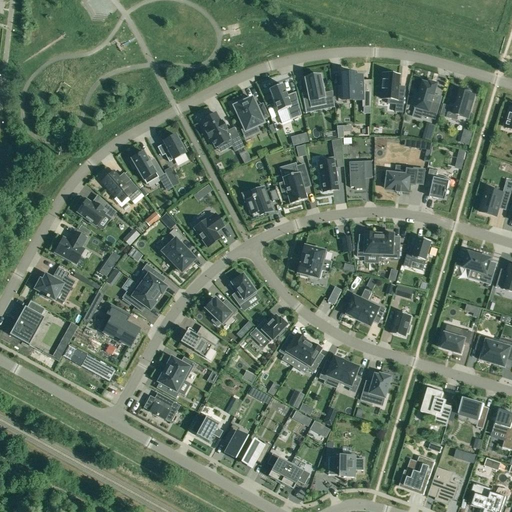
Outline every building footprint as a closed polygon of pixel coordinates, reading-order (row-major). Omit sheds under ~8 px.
[(370,108),(372,81),(362,81),(362,76),(353,76),(353,74),(341,75),(342,102),(362,101),(362,108),(370,108)] [(403,113),(405,91),(398,90),(399,76),(383,74),(381,99),(388,100),(387,104),(396,105),(395,112),(403,113)] [(324,98),(320,76),(304,79),(307,94),(303,95),(305,109),(314,107),(314,108),(315,107),(326,105),(324,98)] [(417,95),(414,108),(424,111),(422,116),(435,120),(436,115),(437,115),(440,105),(433,103),(434,98),(433,98),(437,85),(430,82),(429,84),(423,82),(419,96),(417,95)] [(295,92),(286,96),(282,85),(268,90),(277,112),(286,109),(290,120),(301,116),(295,92)] [(462,90),(461,92),(460,92),(455,108),(449,106),(446,118),(457,121),(459,116),(468,119),(475,96),(470,94),(470,93),(462,90)] [(262,105),(256,108),(251,98),(246,101),(245,99),(233,104),(234,106),(233,107),(245,132),(263,124),(261,120),(268,117),(262,105)] [(244,147),(234,129),(225,133),(224,131),(225,131),(221,122),(220,123),(215,114),(201,121),(206,131),(204,131),(209,140),(210,139),(215,148),(228,141),(234,152),(244,147)] [(424,131),(433,133),(435,126),(427,123),(424,131)] [(306,134),(290,138),(293,146),(308,142),(306,134)] [(165,146),(158,149),(162,156),(165,155),(169,162),(185,154),(175,135),(163,142),(165,146)] [(334,158),(334,161),(336,161),(337,169),(343,168),(340,140),(331,142),(334,158)] [(432,144),(420,142),(419,149),(431,151),(432,144)] [(306,156),(303,146),(295,147),(298,158),(306,156)] [(163,175),(156,162),(150,165),(143,152),(131,159),(132,161),(130,162),(133,168),(135,167),(143,181),(146,185),(163,175)] [(333,160),(318,163),(322,192),(338,190),(333,160)] [(365,168),(372,168),(372,162),(349,163),(350,188),(354,188),(354,190),(366,189),(365,168)] [(282,178),(283,183),(279,184),(281,193),(286,192),(290,205),(306,200),(303,189),(310,187),(304,165),(296,167),(298,173),(282,178)] [(165,174),(168,179),(174,175),(170,168),(164,171),(165,174)] [(396,193),(401,194),(401,192),(409,193),(410,185),(415,185),(415,183),(422,184),(424,171),(398,168),(397,175),(383,173),(382,183),(387,184),(386,190),(397,191),(396,193)] [(436,176),(438,172),(430,170),(426,187),(432,188),(430,197),(434,198),(433,199),(445,202),(450,180),(436,176)] [(113,172),(101,182),(115,198),(116,196),(121,202),(127,197),(132,202),(141,194),(123,174),(119,178),(113,172)] [(172,188),(169,181),(163,184),(167,191),(172,188)] [(501,202),(508,204),(511,189),(511,182),(506,181),(503,193),(487,189),(480,212),(496,217),(501,202)] [(262,189),(251,192),(251,193),(252,197),(251,197),(252,199),(247,201),(246,201),(247,202),(253,218),(263,215),(263,214),(265,214),(271,211),(262,189)] [(269,192),(273,202),(278,200),(275,190),(269,192)] [(99,198),(93,206),(86,200),(77,213),(95,226),(104,214),(111,219),(116,212),(99,198)] [(154,213),(148,219),(153,223),(158,218),(154,213)] [(160,219),(163,223),(166,220),(173,227),(176,224),(166,214),(160,219)] [(206,220),(194,229),(199,236),(198,236),(201,241),(202,240),(207,247),(220,239),(214,231),(222,226),(223,227),(215,215),(207,221),(206,220)] [(162,252),(181,272),(194,260),(178,243),(182,239),(174,230),(169,234),(174,240),(162,252)] [(74,232),(71,238),(72,239),(70,242),(63,238),(55,253),(76,264),(84,250),(80,248),(86,239),(74,232)] [(136,232),(126,243),(129,246),(140,235),(136,232)] [(357,257),(379,258),(380,235),(375,235),(375,234),(366,234),(366,236),(365,244),(358,244),(357,257)] [(385,235),(380,235),(379,258),(400,259),(400,245),(394,245),(394,235),(385,235)] [(349,237),(341,238),(343,253),(351,252),(349,237)] [(403,267),(410,268),(412,263),(425,266),(431,243),(418,239),(414,255),(407,253),(403,267)] [(303,256),(301,260),(330,268),(331,262),(324,260),(326,252),(315,249),(315,247),(307,245),(307,247),(304,247),(302,255),(303,256)] [(133,248),(128,255),(138,261),(142,256),(133,248)] [(484,274),(481,283),(490,285),(494,272),(488,270),(491,259),(482,257),(483,256),(477,255),(466,252),(463,262),(465,262),(463,268),(484,274)] [(113,253),(109,258),(115,262),(119,257),(113,253)] [(330,268),(301,260),(300,265),(297,274),(300,274),(299,276),(307,278),(308,276),(319,279),(321,271),(328,273),(330,268)] [(136,283),(157,298),(160,294),(161,295),(166,288),(160,283),(158,281),(161,276),(146,265),(142,271),(144,273),(136,283)] [(506,277),(499,276),(496,288),(511,292),(511,265),(509,265),(507,272),(506,277)] [(45,275),(42,281),(40,280),(34,290),(43,294),(42,296),(51,301),(52,299),(54,300),(60,289),(68,293),(75,282),(67,278),(69,274),(58,268),(52,279),(45,275)] [(395,282),(398,271),(392,269),(389,280),(395,282)] [(242,275),(231,284),(237,292),(231,296),(239,306),(256,294),(250,286),(251,284),(247,278),(245,280),(242,275)] [(112,286),(115,282),(108,277),(106,281),(112,286)] [(153,302),(157,298),(136,283),(128,294),(126,292),(122,298),(137,309),(141,305),(143,306),(150,310),(155,303),(153,302)] [(398,287),(396,295),(411,299),(413,292),(398,287)] [(104,293),(98,289),(86,312),(92,315),(104,293)] [(334,306),(341,293),(334,289),(327,302),(334,306)] [(368,300),(372,293),(365,290),(361,299),(352,296),(348,304),(350,305),(345,315),(358,321),(368,300)] [(221,305),(215,299),(212,303),(211,302),(204,309),(214,318),(211,321),(217,327),(220,324),(222,326),(236,311),(225,301),(221,305)] [(368,300),(358,321),(371,327),(375,318),(381,321),(386,309),(368,300)] [(41,316),(45,309),(30,301),(26,308),(25,307),(9,335),(29,346),(44,318),(41,316)] [(109,328),(106,333),(129,346),(138,330),(124,323),(128,317),(111,307),(107,314),(112,317),(109,322),(112,323),(109,328)] [(476,308),(474,314),(473,317),(479,319),(481,310),(476,308)] [(397,312),(391,334),(405,338),(407,333),(409,334),(411,326),(409,326),(412,316),(397,312)] [(282,329),(286,325),(279,319),(279,320),(275,317),(268,324),(264,320),(255,329),(269,343),(277,335),(278,337),(284,331),(282,329)] [(248,322),(244,326),(248,330),(252,326),(248,322)] [(195,336),(187,331),(179,343),(204,358),(210,349),(213,351),(219,341),(201,327),(195,336)] [(440,347),(440,349),(461,355),(466,340),(444,333),(443,339),(441,338),(438,346),(440,347)] [(285,355),(296,362),(308,343),(304,340),(296,335),(292,343),(286,339),(278,352),(284,356),(285,355)] [(493,364),(500,341),(499,341),(487,338),(480,361),(493,364)] [(511,344),(511,343),(500,339),(499,341),(500,341),(493,364),(505,368),(511,344)] [(312,346),(308,343),(296,362),(308,369),(307,370),(313,374),(321,361),(315,357),(320,350),(312,345),(312,346)] [(76,350),(68,346),(62,357),(70,361),(76,350)] [(52,357),(51,359),(58,362),(63,354),(56,351),(52,357)] [(115,372),(87,356),(80,367),(109,383),(115,372)] [(347,363),(334,357),(330,367),(324,364),(318,379),(325,382),(326,379),(338,384),(347,363)] [(171,358),(164,370),(185,382),(195,364),(183,358),(180,363),(171,358)] [(360,368),(347,363),(338,384),(350,389),(349,391),(356,394),(362,380),(356,377),(360,368)] [(175,399),(185,382),(164,370),(157,382),(166,387),(163,392),(175,399)] [(256,377),(246,372),(241,380),(251,385),(256,377)] [(380,376),(376,375),(373,383),(366,381),(361,401),(373,404),(375,397),(385,400),(391,378),(380,375),(380,376)] [(279,386),(274,383),(267,393),(273,397),(279,386)] [(254,398),(257,391),(251,388),(248,394),(254,398)] [(442,415),(445,405),(446,402),(441,401),(443,393),(428,389),(421,412),(436,417),(437,414),(441,415),(442,415)] [(297,409),(304,395),(295,390),(288,405),(297,409)] [(180,406),(168,400),(165,405),(150,396),(143,408),(149,412),(164,420),(170,423),(180,406)] [(484,406),(463,399),(458,415),(479,421),(477,428),(483,430),(487,418),(481,417),(484,406)] [(237,410),(231,406),(227,414),(233,417),(237,410)] [(328,408),(322,423),(331,427),(337,412),(328,408)] [(362,419),(364,411),(358,409),(356,417),(362,419)] [(506,441),(504,440),(502,448),(511,450),(511,413),(499,410),(495,425),(496,425),(494,431),(496,432),(500,433),(506,434),(506,435),(508,435),(506,441)] [(201,425),(195,436),(209,443),(213,436),(219,439),(223,432),(217,429),(220,424),(206,416),(201,425)] [(311,420),(306,417),(302,424),(307,427),(311,420)] [(316,431),(319,425),(314,422),(310,428),(316,431)] [(224,441),(230,444),(226,451),(224,454),(228,456),(234,459),(235,457),(239,459),(249,440),(245,438),(246,438),(237,433),(239,428),(232,425),(224,441)] [(480,450),(482,441),(476,439),(473,448),(480,450)] [(253,464),(256,458),(262,462),(271,446),(264,442),(262,446),(253,442),(252,442),(249,440),(239,459),(242,461),(241,463),(247,466),(246,466),(251,469),(253,464)] [(268,477),(280,484),(291,464),(272,454),(267,464),(273,467),(268,477)] [(328,457),(328,470),(338,471),(338,476),(343,477),(343,478),(353,478),(354,471),(363,471),(363,459),(354,459),(354,454),(339,454),(339,458),(328,457)] [(468,454),(465,462),(473,464),(475,456),(468,454)] [(401,484),(400,487),(412,491),(413,489),(422,492),(421,495),(421,494),(421,495),(423,496),(435,463),(425,459),(423,466),(420,474),(418,473),(421,465),(421,464),(417,463),(411,461),(407,472),(405,472),(401,484)] [(500,464),(494,462),(491,470),(498,472),(500,464)] [(310,474),(291,464),(280,484),(292,490),(297,482),(304,486),(310,474)] [(439,489),(435,501),(448,505),(450,500),(454,501),(459,486),(450,483),(453,473),(438,468),(431,487),(439,489)] [(483,511),(492,489),(476,484),(469,506),(480,509),(478,511),(483,511)] [(492,489),(483,511),(502,511),(507,498),(491,493),(492,489)]
